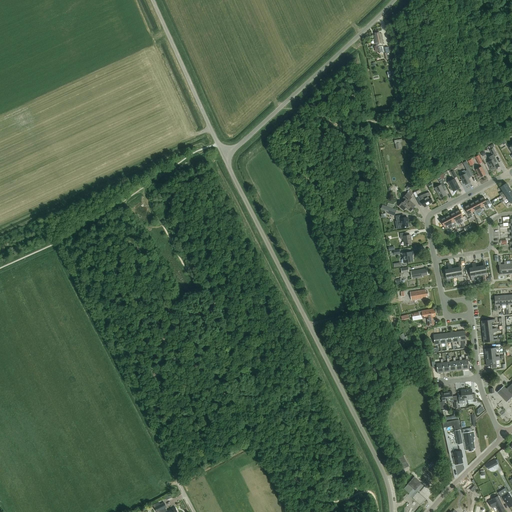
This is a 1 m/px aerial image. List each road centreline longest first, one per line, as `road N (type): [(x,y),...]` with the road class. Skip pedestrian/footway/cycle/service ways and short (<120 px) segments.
road 1 (unclassified): [(391,511),(382,470),(224,158)]
road 2 (unclassified): [(224,158),(394,0)]
road 3 (unclassified): [(224,158),(151,0)]
